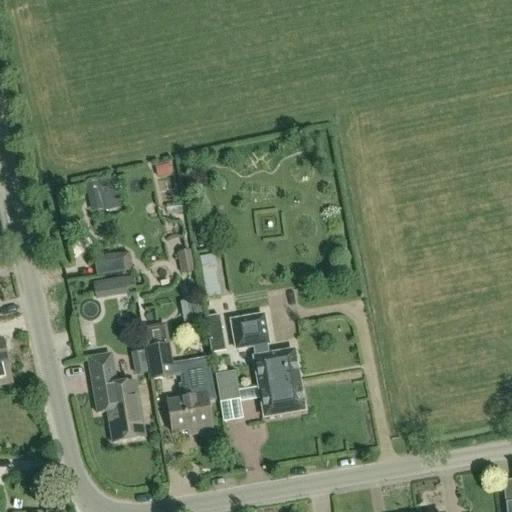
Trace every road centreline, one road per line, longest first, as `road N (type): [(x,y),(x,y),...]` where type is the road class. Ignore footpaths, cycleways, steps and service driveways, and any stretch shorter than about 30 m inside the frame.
road 1 (unclassified): [(89,511),(74,476),(0,139)]
road 2 (unclassified): [(150,511),(511,449)]
